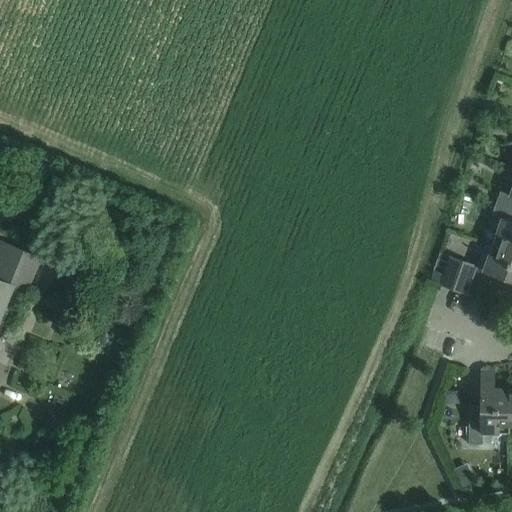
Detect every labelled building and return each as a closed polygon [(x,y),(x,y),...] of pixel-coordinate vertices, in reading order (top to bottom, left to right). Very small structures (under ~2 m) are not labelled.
[(511,189),(510,195),(501,192),(497,204),(511,209),(511,189)] [(511,209),(497,204),(492,217),(502,219),(493,245),(511,251),(511,209)] [(27,293),(40,259),(0,242),(0,328),(16,288),(27,293)] [(511,251),(493,245),(483,272),(511,281),(511,251)] [(467,295),(467,294),(477,267),(450,257),(444,275),(440,285),(467,295)] [(434,272),(431,282),(435,283),(440,285),(444,275),(434,272)] [(510,435),(511,389),(496,389),(496,371),(483,371),(482,390),(482,414),(470,414),(469,445),(484,444),(483,435),(510,435)] [(462,392),(447,392),(447,405),(462,405),(462,392)] [(468,465),(454,471),(464,493),(477,487),(468,465)]
